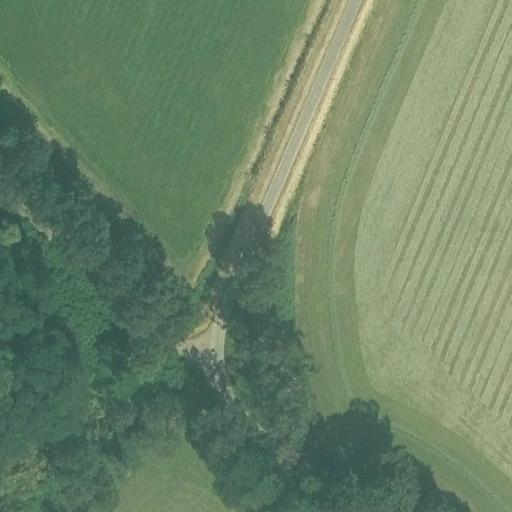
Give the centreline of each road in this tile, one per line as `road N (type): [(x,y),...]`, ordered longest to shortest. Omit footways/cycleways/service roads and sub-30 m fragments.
road 1 (unclassified): [(344,511),(225,396),(215,347),(357,0)]
road 2 (track): [(0,196),(225,396)]
